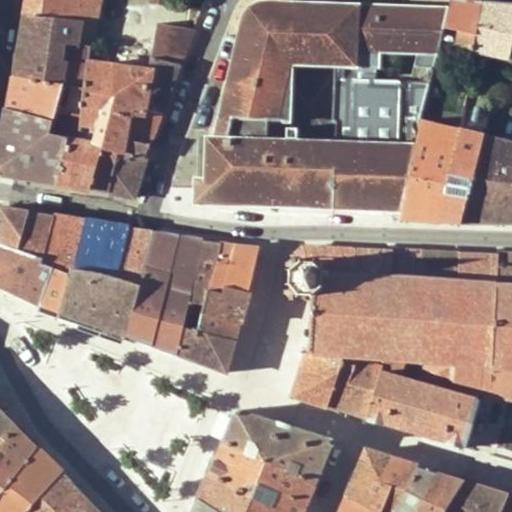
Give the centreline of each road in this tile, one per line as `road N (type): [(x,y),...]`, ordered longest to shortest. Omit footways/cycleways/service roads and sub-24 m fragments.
road 1 (residential): [(348,425),(184,375),(0,305)]
road 2 (residential): [(511,236),(160,213)]
road 3 (residential): [(223,0),(160,213)]
road 4 (residential): [(0,350),(46,430),(126,511)]
road 5 (residential): [(511,475),(348,425)]
road 6 (residential): [(160,213),(0,188)]
